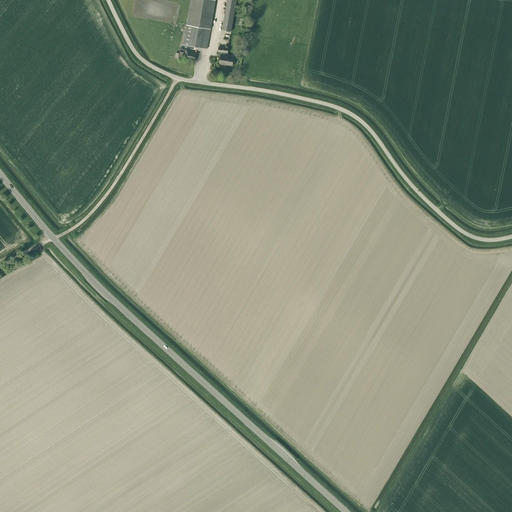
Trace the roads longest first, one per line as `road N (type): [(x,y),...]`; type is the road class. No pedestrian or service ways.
road 1 (unclassified): [(511,236),(466,234),(412,186),(366,126),(337,107),(153,67),(131,46),(107,0)]
road 2 (primary): [(345,511),(101,289),(0,173)]
road 3 (track): [(0,268),(85,217),(176,77)]
